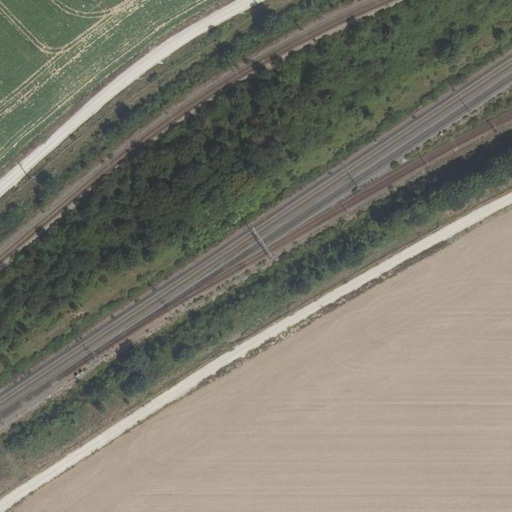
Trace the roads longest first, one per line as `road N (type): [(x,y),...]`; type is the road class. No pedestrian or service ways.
road 1 (track): [(0,506),(252,343),(511,197)]
road 2 (track): [(250,0),(171,44),(0,188)]
